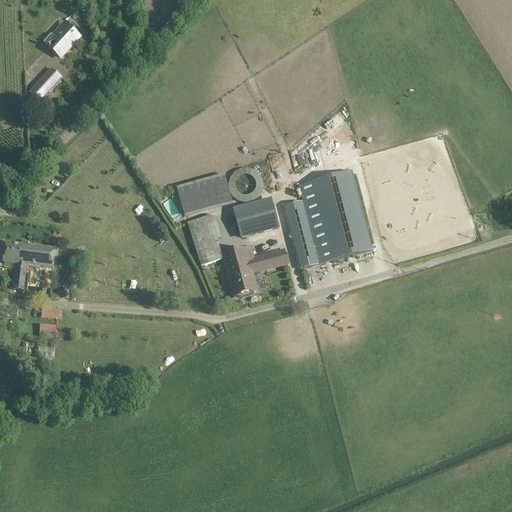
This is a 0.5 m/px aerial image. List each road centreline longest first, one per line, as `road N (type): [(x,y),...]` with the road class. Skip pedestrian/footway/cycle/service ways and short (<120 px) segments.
road 1 (unclassified): [(511,233),(223,319),(0,301)]
road 2 (unclassified): [(0,206),(197,0)]
